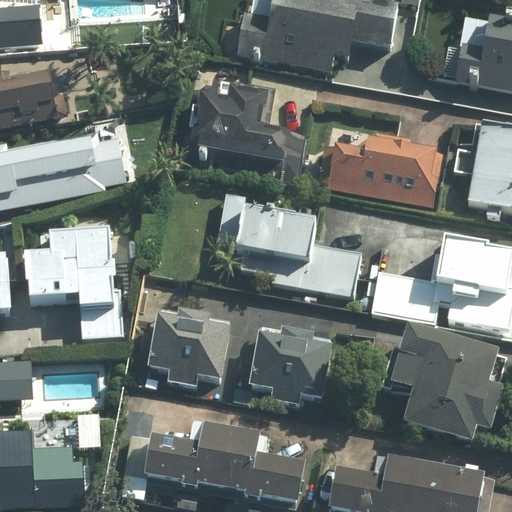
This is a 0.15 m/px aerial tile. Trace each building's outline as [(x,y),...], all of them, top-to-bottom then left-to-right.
[(349,73),(352,54),(389,60),(395,22),(275,3),(271,28),(244,24),(237,69),(333,84),(335,71),(349,73)] [(0,56),(41,54),(38,16),(0,18),(0,56)] [(511,33),(466,26),(458,77),(455,93),(511,102),(511,33)] [(0,137),(57,128),(48,80),(2,88),(0,75),(0,137)] [(304,146),(267,139),(274,97),(213,87),(210,103),(193,101),(182,170),(296,190),(304,146)] [(511,138),(482,133),(466,214),(511,223),(511,138)] [(434,165),(409,161),(411,148),(375,142),(349,162),(324,159),(318,197),(431,215),(437,178),(432,177),(434,165)] [(117,148),(99,152),(98,144),(8,160),(7,155),(0,156),(0,219),(108,200),(107,193),(125,190),(117,148)] [(362,261),(312,253),(317,221),(226,205),(216,264),(242,268),(240,281),(275,287),(274,294),(354,308),(362,261)] [(124,346),(120,300),(112,301),(108,245),(49,249),(50,271),(26,273),(29,317),(79,314),(82,349),(124,346)] [(511,283),(511,259),(447,248),(439,292),(379,282),(372,321),(509,344),(511,329),(511,305),(508,305),(511,283)] [(0,330),(10,329),(5,262),(0,262),(0,330)] [(168,388),(168,393),(195,397),(196,392),(220,396),(231,333),(159,321),(148,384),(168,388)] [(269,406),(268,411),(296,416),(297,411),(321,415),(331,352),(260,340),(249,403),(269,406)] [(490,445),(502,405),(495,403),(505,370),(406,341),(389,398),(412,404),(403,436),(470,455),(475,441),(490,445)] [(100,423),(79,423),(78,456),(99,456),(100,423)] [(85,511),(82,474),(74,475),(73,456),(33,459),(31,435),(0,437),(0,511),(85,511)] [(258,450),(201,440),(198,460),(151,452),(145,489),(274,511),(299,511),(306,478),(255,469),(258,450)] [(388,473),(385,493),(337,484),(332,511),(478,511),(482,490),(388,473)]
